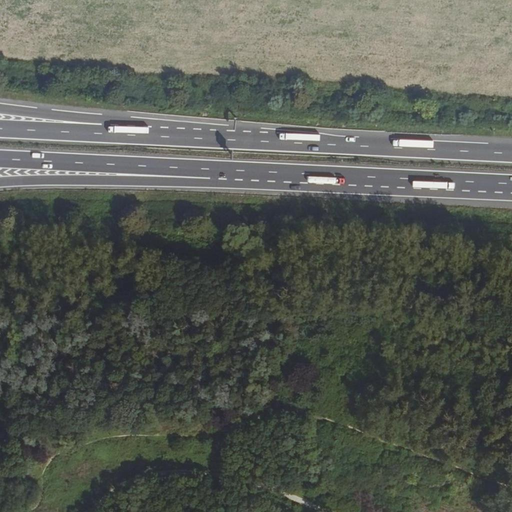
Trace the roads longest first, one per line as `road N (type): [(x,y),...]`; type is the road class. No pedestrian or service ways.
road 1 (trunk): [(511,153),(111,134)]
road 2 (trunk): [(231,170),(511,184)]
road 3 (trunk): [(0,183),(205,182),(231,170)]
road 4 (trunk): [(0,158),(231,170)]
